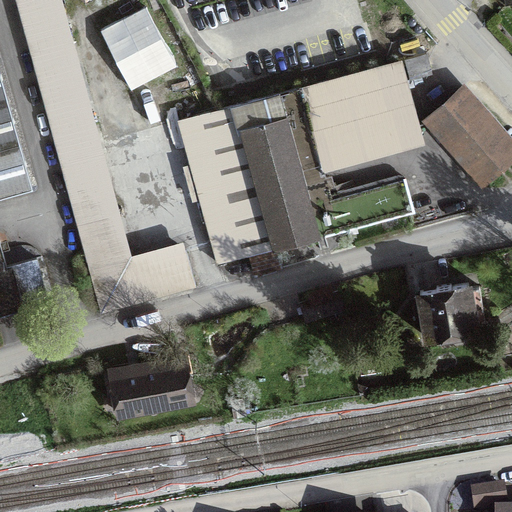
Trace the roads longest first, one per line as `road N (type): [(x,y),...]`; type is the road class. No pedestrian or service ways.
road 1 (residential): [(0,374),(511,220)]
road 2 (residential): [(431,478),(202,511)]
